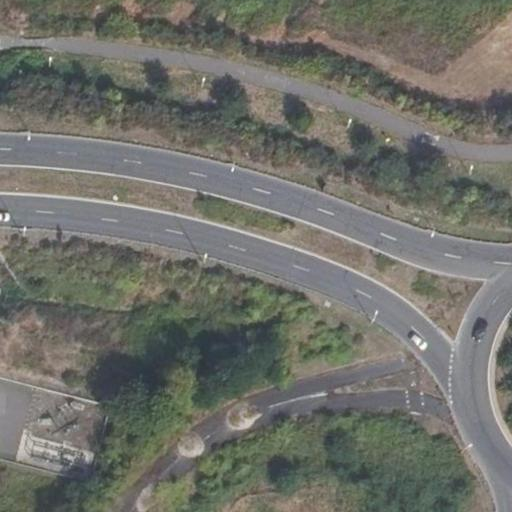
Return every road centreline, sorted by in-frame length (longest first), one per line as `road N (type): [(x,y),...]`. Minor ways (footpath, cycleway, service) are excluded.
road 1 (secondary): [(0,211),(115,221),(301,267),(411,326),(474,411)]
road 2 (secondary): [(511,263),(407,243),(199,174),(0,149)]
road 3 (secondary): [(511,280),(476,332),(469,365),(474,411)]
